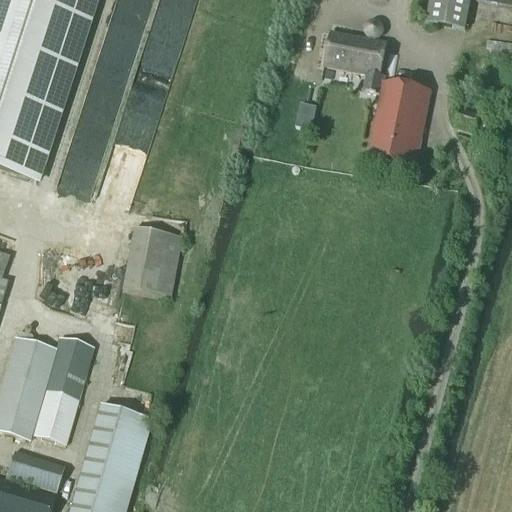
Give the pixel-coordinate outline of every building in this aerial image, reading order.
[(0,0),(0,177),(39,190),(99,0),(0,0)] [(464,34),(471,0),(430,0),(425,26),(464,34)] [(511,0),(475,0),(475,4),(510,12),(511,12),(511,0)] [(329,35),(322,72),(366,81),(363,97),(380,100),(382,86),(383,81),(380,80),(387,46),(374,44),(375,43),(376,43),(378,42),(379,41),(380,40),(381,38),(382,37),(382,35),(383,34),(382,32),(382,30),(381,29),(380,27),(379,26),(378,25),(376,24),(375,24),(373,24),(371,24),(370,24),(368,25),(367,26),(365,27),(364,29),(364,30),(363,32),(363,34),(363,35),(364,37),(364,38),(365,40),(367,41),(368,42),(369,42),(369,43),(329,35)] [(380,100),(368,165),(415,174),(430,95),(382,86),(380,100)] [(473,134),(477,119),(460,114),(455,129),(473,134)] [(170,305),(181,242),(132,233),(121,296),(170,305)] [(9,261),(0,257),(0,308),(1,309),(7,288),(1,286),(9,261)] [(55,353),(14,342),(0,391),(0,437),(29,446),(31,440),(65,450),(93,353),(58,343),(55,353)] [(124,511),(150,426),(100,411),(69,511),(124,511)] [(56,497),(64,472),(13,457),(6,481),(56,497)] [(0,511),(51,511),(55,501),(0,483),(0,511)]
